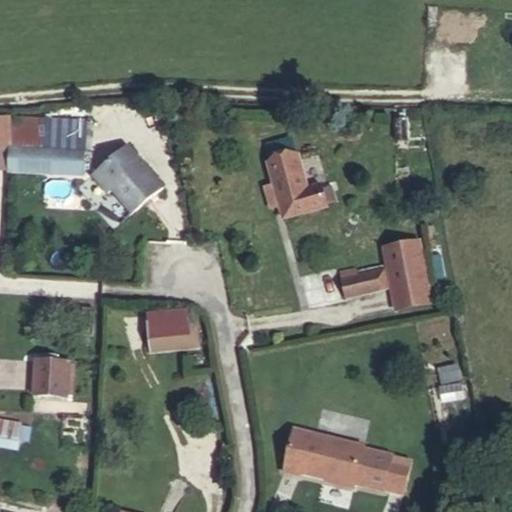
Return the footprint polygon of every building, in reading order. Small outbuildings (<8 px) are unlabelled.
[(0,147),(26,150),(27,127),(0,124),(0,147)] [(92,133),(27,127),(26,150),(91,156),(92,133)] [(150,128),(117,152),(151,199),(184,175),(150,128)] [(321,143),(292,151),(306,206),(351,196),(346,174),(329,177),(321,143)] [(400,253),(360,258),(364,282),(403,277),(406,294),(440,290),(431,228),(397,233),(400,253)] [(211,299),(169,303),(172,329),(214,326),(211,299)] [(77,341),(46,338),(42,374),(73,377),(77,341)] [(38,397),(8,389),(0,388),(0,412),(35,420),(38,397)] [(387,435),(315,417),(304,461),(376,479),(377,476),(389,479),(399,441),(387,438),(387,435)] [(0,449),(19,451),(23,423),(0,419),(0,449)] [(445,457),(450,489),(485,484),(480,451),(445,457)] [(0,510),(7,511),(20,511),(23,500),(6,495),(4,502),(0,500),(0,510)] [(189,511),(191,507),(142,495),(137,511),(189,511)] [(0,511),(45,511),(47,507),(23,500),(20,511),(7,511),(0,510),(0,511)]
